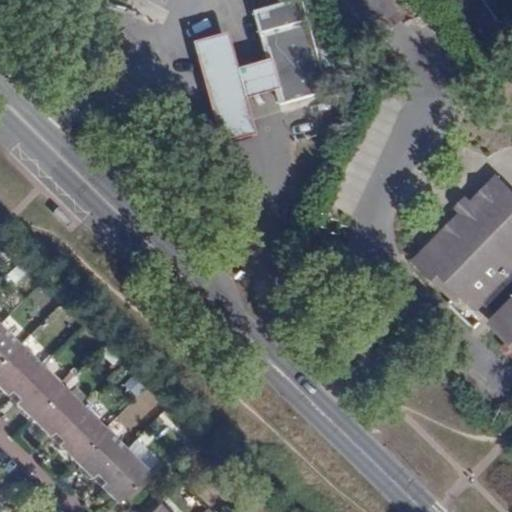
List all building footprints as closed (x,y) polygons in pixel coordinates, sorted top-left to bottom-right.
[(288,0),(259,8),(272,55),(280,85),(284,100),(331,87),(326,68),(338,65),(332,41),(320,44),(307,0),(288,0)] [(280,85),(272,55),(258,59),(244,62),(235,28),(203,37),(230,138),(262,130),(252,93),(266,89),(280,85)] [(511,188),(501,178),(476,203),(463,217),(419,262),(456,297),(463,290),(480,307),(487,300),(498,289),(511,302),(511,305),(503,316),(496,322),(511,337),(511,188)] [(463,217),(476,203),(470,197),(457,212),(463,217)] [(14,250),(1,237),(0,237),(0,262),(1,263),(14,250)] [(511,302),(498,289),(487,300),(503,316),(511,305),(511,302)] [(0,365),(19,346),(0,327),(0,365)] [(40,367),(19,346),(0,365),(0,388),(6,394),(10,390),(14,394),(40,367)] [(62,387),(40,367),(14,394),(20,400),(16,404),(31,419),(62,387)] [(62,387),(31,419),(49,436),(53,431),(57,435),(83,408),(62,387)] [(14,394),(10,398),(16,404),(20,400),(14,394)] [(58,445),(74,460),(104,429),(83,408),(57,435),(62,441),(58,445)] [(99,477),(126,450),(104,429),(74,460),(91,477),(94,473),(99,477)] [(49,436),(53,439),(57,435),(53,431),(49,436)] [(57,435),(53,439),(58,445),(62,441),(57,435)] [(147,470),(126,450),(99,477),(105,483),(101,487),(117,502),(120,498),(147,470)] [(99,477),(95,481),(101,487),(105,483),(99,477)]
